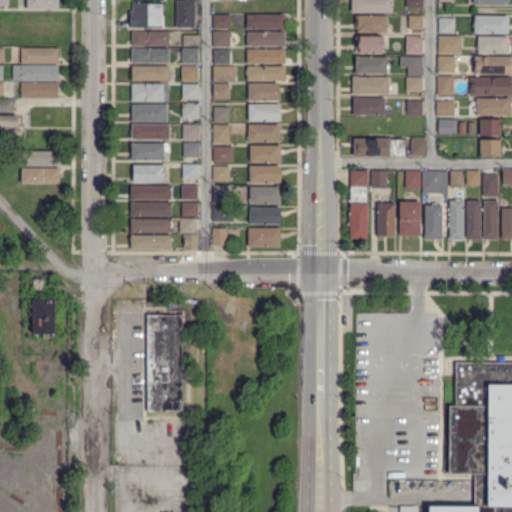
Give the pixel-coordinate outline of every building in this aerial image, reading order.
[(25,9),(25,0),(58,0),(58,9),(25,9)] [(350,13),(350,0),(391,0),(391,13),(350,13)] [(404,8),(404,0),(421,0),(422,8),(404,8)] [(193,27),(175,27),(175,1),(193,1),(193,27)] [(131,27),(131,2),(160,2),(160,27),(131,27)] [(284,30),(279,30),(279,29),(247,29),(247,14),(279,14),(279,13),(284,13),(284,30)] [(212,28),(212,15),(229,14),(230,28),(212,28)] [(385,33),(356,32),(356,28),(353,28),(353,15),(385,15),(385,33)] [(407,29),(407,15),(422,15),(422,28),(407,29)] [(473,33),(472,16),(507,16),(507,33),(473,33)] [(453,33),(437,33),(437,18),(454,17),(453,33)] [(130,46),(130,31),(169,31),(168,46),(130,46)] [(283,47),(279,47),(279,46),(246,46),(246,32),(279,32),(279,31),(284,31),(283,47)] [(211,46),(212,32),(228,32),(228,46),(211,46)] [(182,45),(181,35),(198,35),(198,45),(182,45)] [(380,52),(354,52),(354,35),(380,35),(380,52)] [(476,54),(477,37),(507,37),(507,41),(508,41),(508,53),(506,53),(506,54),(476,54)] [(455,53),(438,53),(438,43),(446,43),(446,39),(454,39),(454,43),(455,43),(455,38),(462,38),(462,46),(455,46),(455,53)] [(407,53),(407,43),(421,43),(421,53),(407,53)] [(20,64),(20,48),(58,48),(58,64),(20,64)] [(284,64),(279,64),(279,63),(246,63),(246,49),(279,49),(279,48),(284,48),(284,64)] [(131,63),(131,49),(168,49),(168,63),(131,63)] [(197,63),(181,63),(181,49),(197,49),(197,63)] [(229,64),(212,64),(212,49),(229,50),(229,64)] [(357,74),(353,74),(354,56),(358,56),(358,57),(385,57),(385,73),(357,73),(357,74)] [(406,67),(405,56),(421,57),(421,67),(406,67)] [(453,71),(436,71),(437,56),(453,56),(453,71)] [(511,74),(473,74),(473,56),(511,56),(511,74)] [(57,81),(20,81),(20,65),(57,65),(57,81)] [(168,81),(131,81),(131,65),(169,65),(168,81)] [(181,81),(181,66),(197,65),(197,80),(181,81)] [(283,82),(278,82),(278,80),(246,80),(246,66),(279,66),(279,65),(284,65),(283,82)] [(234,81),(212,81),(212,66),(234,66),(234,81)] [(356,95),(351,95),(351,76),(356,76),(356,77),(388,77),(387,94),(356,94),(356,95)] [(436,94),(436,76),(452,76),(452,94),(436,94)] [(405,92),(405,77),(421,77),(421,92),(405,92)] [(468,95),(467,78),(511,78),(511,95),(468,95)] [(20,98),(20,82),(58,82),(58,98),(20,98)] [(278,102),(275,102),(275,100),(248,100),(248,83),(274,83),(274,82),(277,82),(277,87),(278,87),(278,102)] [(130,101),(130,84),(162,84),(162,101),(130,101)] [(197,99),(181,99),(181,84),(197,84),(197,99)] [(229,99),(212,99),(212,84),(229,84),(229,99)] [(356,115),(352,115),(352,97),(357,97),(357,98),(383,98),(383,114),(356,115)] [(474,115),(474,98),(509,98),(509,115),(474,115)] [(12,114),(0,114),(0,100),(12,100),(12,114)] [(421,115),(405,115),(405,101),(421,101),(421,115)] [(435,116),(435,101),(453,101),(453,116),(435,116)] [(131,122),(131,104),(166,104),(166,122),(131,122)] [(197,119),(181,119),(181,104),(197,104),(197,119)] [(247,121),(247,105),(279,105),(279,121),(247,121)] [(213,121),(213,107),(228,107),(228,121),(213,121)] [(16,134),(0,134),(0,116),(16,116),(16,118),(19,118),(19,125),(16,125),(16,134)] [(500,136),(478,136),(478,118),(499,119),(500,136)] [(451,134),(437,134),(437,119),(455,119),(455,133),(451,133),(451,134)] [(130,140),(130,124),(169,124),(169,140),(130,140)] [(182,139),(182,125),(199,124),(199,139),(182,139)] [(246,141),(246,124),(279,124),(279,141),(246,141)] [(212,143),(212,125),(228,125),(228,142),(212,143)] [(8,151),(0,151),(0,137),(8,137),(8,151)] [(352,157),(352,138),(388,138),(388,140),(402,140),(402,155),(388,155),(387,157),(352,157)] [(424,156),(409,155),(409,140),(424,140),(424,156)] [(499,156),(478,155),(478,140),(500,140),(500,147),(502,147),(502,151),(499,151),(499,156)] [(198,157),(182,157),(182,142),(198,142),(198,157)] [(129,160),(129,143),(169,143),(168,152),(162,152),(162,160),(129,160)] [(279,164),(276,164),(276,162),(249,162),(249,145),(276,145),(276,143),(279,143),(279,164)] [(58,167),(20,166),(20,151),(58,151),(58,167)] [(211,163),(211,151),(228,151),(228,163),(211,163)] [(198,179),(182,179),(182,164),(197,164),(198,179)] [(132,182),(132,165),(162,165),(162,182),(132,182)] [(228,180),(212,180),(212,167),(228,166),(228,180)] [(248,183),(248,166),(279,166),(279,183),(248,183)] [(20,183),(21,168),(59,168),(59,183),(20,183)] [(511,184),(501,184),(501,170),(511,169),(511,184)] [(384,188),(370,188),(370,170),(385,170),(384,188)] [(404,189),(403,170),(419,170),(419,188),(404,189)] [(478,185),(465,185),(465,170),(479,170),(478,185)] [(367,239),(348,238),(348,203),(349,203),(349,186),(348,186),(348,171),(366,171),(366,187),(364,187),(364,202),(367,202),(367,239)] [(421,193),(421,171),(447,171),(447,193),(421,193)] [(449,187),(448,171),(462,171),(462,186),(449,187)] [(497,196),(482,196),(482,175),(497,175),(497,196)] [(133,200),(129,200),(130,185),(133,185),(133,186),(170,186),(170,199),(133,199),(133,200)] [(180,199),(180,186),(197,185),(197,199),(180,199)] [(279,205),(277,205),(277,203),(249,203),(248,187),(275,187),(275,185),(279,185),(279,205)] [(228,204),(213,204),(213,186),(229,186),(228,204)] [(462,239),(448,239),(448,200),(462,200),(462,239)] [(480,239),(464,239),(464,236),(465,236),(465,200),(480,200),(480,236),(480,239)] [(482,239),(482,236),(482,200),(497,200),(497,236),(497,239),(482,239)] [(133,216),(129,216),(129,201),(133,201),(133,203),(170,203),(170,216),(133,216)] [(197,216),(181,216),(181,203),(197,202),(197,216)] [(397,236),(397,202),(419,202),(419,236),(397,236)] [(393,237),(376,237),(375,203),(393,203),(393,237)] [(441,238),(422,238),(422,235),(423,234),(423,205),(440,204),(440,219),(440,234),(441,234),(441,238)] [(235,222),(213,221),(213,207),(235,207),(235,222)] [(248,224),(248,207),(279,207),(279,224),(248,224)] [(511,239),(499,239),(499,236),(500,236),(500,208),(511,208),(511,239)] [(195,233),(178,232),(178,222),(170,222),(170,217),(195,217),(195,233)] [(132,233),(130,233),(129,218),(133,218),(133,219),(170,219),(169,232),(132,232),(132,233)] [(211,246),(210,228),(226,228),(226,246),(211,246)] [(246,248),(247,228),(279,228),(280,248),(246,248)] [(132,249),(129,249),(130,234),(132,234),(132,235),(169,235),(170,249),(132,249)] [(197,251),(183,251),(182,234),(197,234),(197,251)] [(42,290),(31,290),(31,279),(42,279),(42,290)] [(53,334),(31,333),(31,300),(53,300),(53,334)] [(146,411),(145,315),(181,315),(182,366),(185,366),(188,378),(181,380),(181,411),(146,411)] [(511,511),(421,511),(421,506),(471,506),(470,474),(446,474),(445,404),(453,404),(453,363),(511,362),(511,511)]
